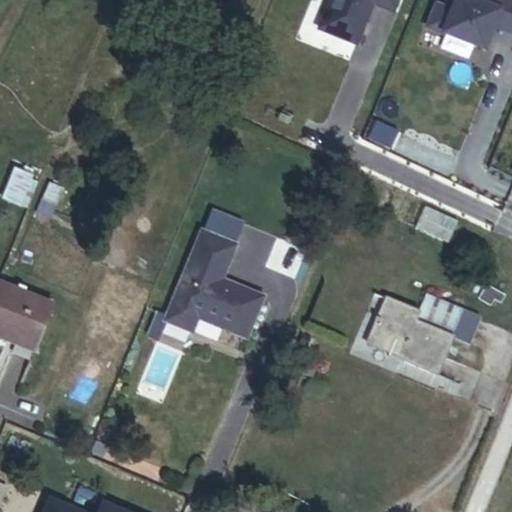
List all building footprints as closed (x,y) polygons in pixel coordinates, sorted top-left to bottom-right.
[(350,46),(367,6),(388,15),(394,0),(327,0),(315,31),(350,46)] [(511,39),(511,4),(500,0),(453,0),(447,14),(432,8),(423,30),(479,53),(488,30),(511,39)] [(23,211),(34,185),(29,183),(30,179),(13,172),(0,201),(23,211)] [(48,222),(61,192),(47,186),(34,216),(48,222)] [(209,203),(214,191),(203,186),(198,198),(209,203)] [(415,233),(447,249),(457,229),(425,213),(415,233)] [(221,281),(235,246),(201,232),(165,321),(192,332),(197,319),(246,339),(263,298),(221,281)] [(508,290),(492,281),(485,293),(495,299),(498,292),(505,296),(508,290)] [(0,343),(25,354),(44,310),(0,291),(0,343)] [(453,332),(464,306),(431,292),(423,309),(390,295),(371,339),(406,354),(405,355),(440,370),(456,333),(453,332)] [(119,511),(98,503),(94,511),(70,511),(46,502),(41,511),(119,511)]
